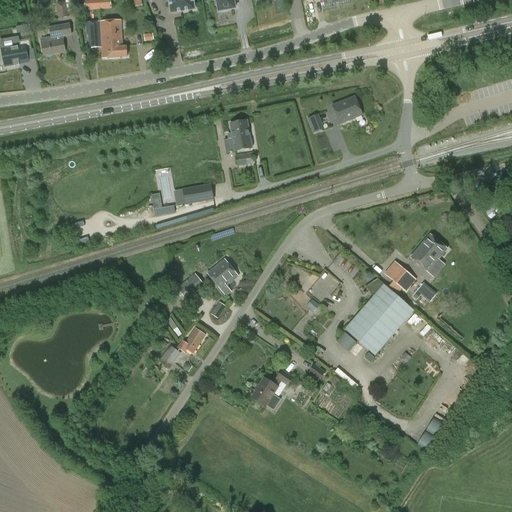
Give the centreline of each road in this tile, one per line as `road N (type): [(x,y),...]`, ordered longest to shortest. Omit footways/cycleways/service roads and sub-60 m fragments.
road 1 (unclassified): [(108,511),(296,230),(321,212),(413,187)]
road 2 (secondary): [(0,128),(403,51)]
road 3 (unclassified): [(189,69),(396,14)]
road 4 (unclassified): [(189,69),(0,100)]
road 5 (residential): [(404,143),(230,199)]
road 6 (track): [(230,199),(104,232),(103,216),(114,220)]
